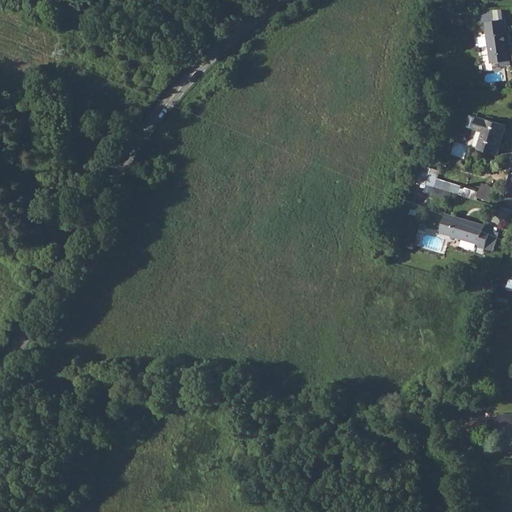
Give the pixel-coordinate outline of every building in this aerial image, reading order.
[(485,21),(489,45),(491,62),(500,62),(511,60),(507,32),(506,32),(504,19),(485,21)] [(477,117),(474,129),(483,132),(478,149),(497,155),(506,125),(487,119),(486,119),(477,117)] [(427,165),(424,172),(430,174),(432,167),(427,165)] [(479,196),(492,201),(497,186),(483,182),(479,196)] [(446,213),(440,232),(478,243),(478,246),(485,248),(490,231),(491,229),(484,227),(485,225),(446,213)]
